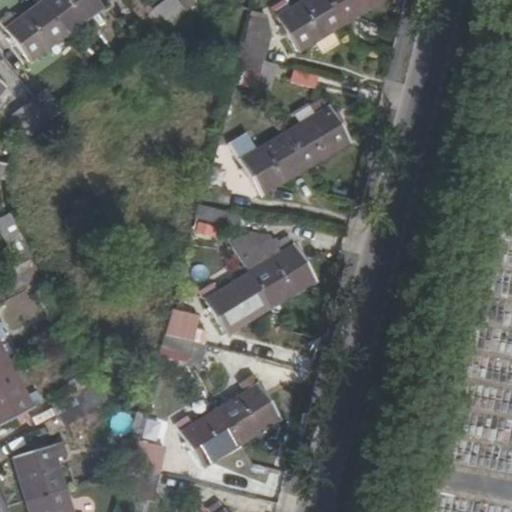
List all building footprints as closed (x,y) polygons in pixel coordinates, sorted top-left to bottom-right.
[(46,0),(42,3),(66,36),(104,8),(97,0),(46,0)] [(156,43),(212,2),(210,0),(191,0),(195,5),(182,15),(172,0),(169,0),(153,11),(144,0),(133,0),(127,4),(139,20),(156,43)] [(298,53),(343,25),(327,0),(306,0),(292,9),(286,1),(271,10),(298,53)] [(327,0),(343,25),(383,0),(327,0)] [(66,36),(42,3),(16,22),(9,13),(0,19),(0,23),(30,63),(66,36)] [(239,54),(266,61),(271,37),(267,17),(250,12),(244,38),(239,54)] [(139,56),(156,43),(139,20),(122,33),(139,56)] [(266,103),(276,64),(266,61),(239,54),(236,68),(261,75),(258,89),(266,103)] [(315,91),(320,75),(294,68),(289,83),(315,91)] [(46,90),(34,99),(51,121),(62,113),(46,90)] [(51,121),(34,99),(13,115),(29,137),(51,121)] [(284,134),(306,171),(350,145),(325,99),(299,114),(304,123),(284,134)] [(261,197),(306,171),(284,134),(253,153),(242,136),(229,144),(261,197)] [(0,180),(6,181),(10,165),(0,164),(0,180)] [(203,198),(229,205),(231,192),(206,185),(203,198)] [(238,232),(242,217),(201,207),(197,222),(221,228),(238,232)] [(13,249),(21,264),(32,257),(11,216),(0,220),(0,232),(9,250),(13,249)] [(250,274),(271,308),(314,280),(288,237),(276,245),(271,239),(246,233),(230,243),(250,274)] [(225,336),(271,308),(250,274),(221,293),(215,284),(199,294),(225,336)] [(49,289),(37,295),(55,328),(66,321),(49,289)] [(167,337),(193,343),(195,331),(194,329),(197,318),(173,311),(167,337)] [(0,323),(0,375),(13,369),(0,345),(0,341),(9,337),(1,323),(0,323)] [(198,373),(207,347),(193,343),(167,337),(163,352),(188,357),(198,373)] [(13,369),(0,375),(0,426),(44,405),(37,392),(27,397),(13,369)] [(220,410),(242,445),(280,421),(252,377),(239,385),(243,395),(220,410)] [(49,406),(55,416),(57,415),(103,391),(96,378),(71,391),(73,394),(49,406)] [(103,391),(57,415),(63,428),(110,404),(103,391)] [(202,469),(242,445),(220,410),(193,427),(187,417),(175,424),(202,469)] [(130,435),(141,438),(146,418),(135,415),(130,435)] [(126,471),(133,469),(139,446),(120,442),(118,454),(111,452),(108,464),(126,471)] [(133,469),(159,475),(166,449),(140,442),(139,446),(133,469)] [(14,459),(26,502),(66,490),(56,458),(66,455),(62,443),(14,459)] [(155,489),(159,475),(133,469),(130,481),(154,487),(155,489)] [(152,502),(155,489),(154,487),(130,481),(126,497),(152,502)] [(71,511),(66,490),(26,502),(29,511),(71,511)] [(224,511),(218,503),(206,511),(205,511),(224,511)]
